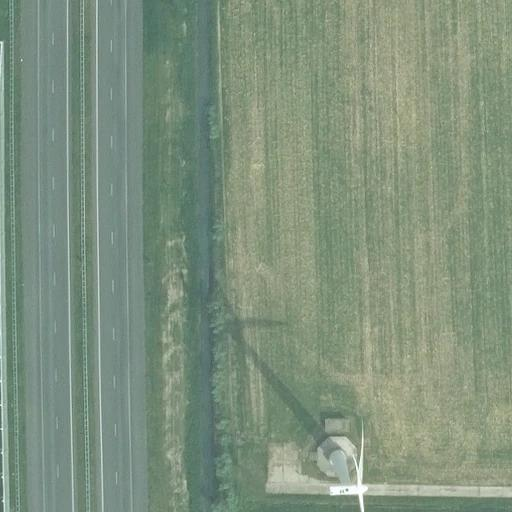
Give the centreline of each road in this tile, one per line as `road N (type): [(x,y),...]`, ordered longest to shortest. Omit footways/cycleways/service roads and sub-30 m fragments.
road 1 (motorway): [(50,0),(57,511)]
road 2 (motorway): [(117,511),(111,0)]
